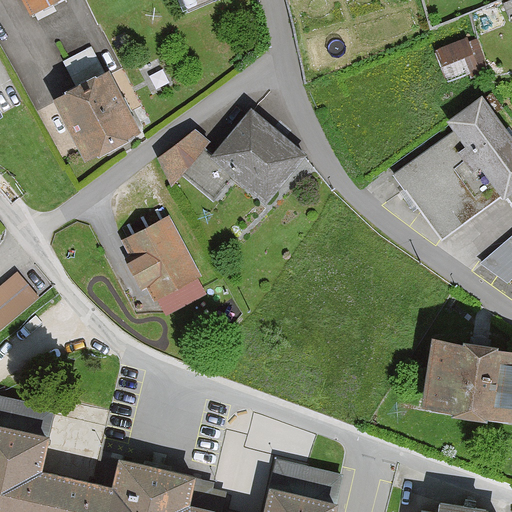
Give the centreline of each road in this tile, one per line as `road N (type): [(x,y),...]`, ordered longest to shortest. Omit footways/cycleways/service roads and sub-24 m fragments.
road 1 (residential): [(0,201),(30,236),(281,56)]
road 2 (residential): [(281,56),(317,144),(375,216),(511,311)]
